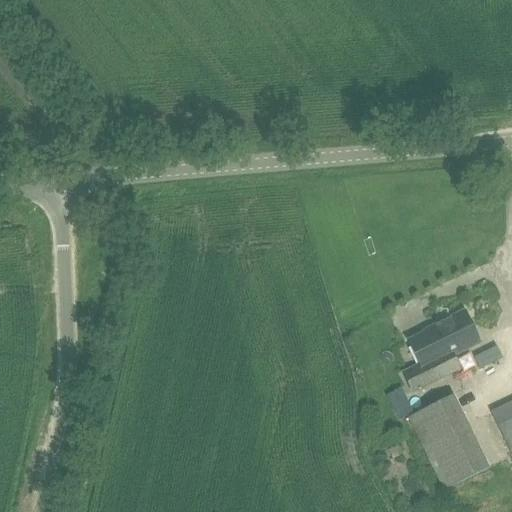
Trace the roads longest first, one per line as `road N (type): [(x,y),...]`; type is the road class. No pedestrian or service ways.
road 1 (tertiary): [(58,182),(511,141)]
road 2 (unclassified): [(39,511),(65,342),(58,182)]
